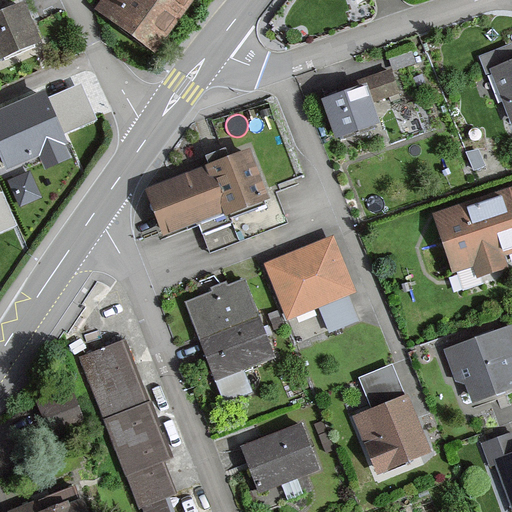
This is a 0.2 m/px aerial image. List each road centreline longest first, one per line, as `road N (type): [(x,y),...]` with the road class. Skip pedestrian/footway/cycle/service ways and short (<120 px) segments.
road 1 (residential): [(222,511),(127,271),(84,224)]
road 2 (residential): [(279,70),(399,356)]
road 3 (residential): [(279,70),(478,0)]
road 4 (secondary): [(0,353),(84,224)]
road 5 (residential): [(70,0),(96,56),(158,121)]
road 6 (secondary): [(84,224),(158,121)]
